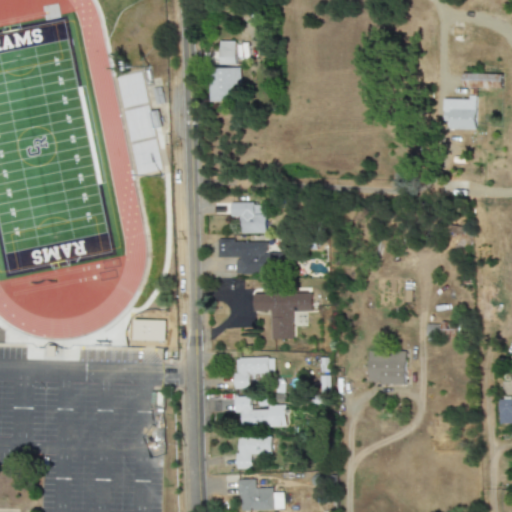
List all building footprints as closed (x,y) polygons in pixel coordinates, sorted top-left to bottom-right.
[(233,41),(217,42),(217,65),(233,65),(233,41)] [(208,101),(232,101),(232,84),(238,84),(238,68),(207,69),(208,101)] [(462,88),(502,89),(502,75),(462,74),(462,88)] [(476,130),(477,99),(444,99),(443,120),(450,120),(450,130),(476,130)] [(239,234),(265,233),(264,215),(253,215),(252,203),(229,204),(230,217),(239,217),(239,234)] [(236,274),(281,275),(281,254),(265,253),(265,242),(218,241),(217,257),(236,257),(236,274)] [(253,295),(253,312),(270,311),(271,340),(292,339),(292,312),(311,312),(311,293),(253,295)] [(405,352),(368,351),(368,384),(404,385),(405,352)] [(267,375),(267,357),(233,358),(233,389),(248,389),(248,375),(267,375)] [(249,397),(233,397),(233,412),(239,412),(238,427),(284,428),(284,405),(267,405),(267,410),(249,410),(249,397)] [(511,399),(498,400),(498,424),(511,423),(511,399)] [(236,438),(237,469),(251,469),(251,455),(270,455),(270,437),(236,438)] [(238,511),(282,510),(282,493),(272,493),(272,488),(254,489),(254,479),(237,480),(238,511)]
